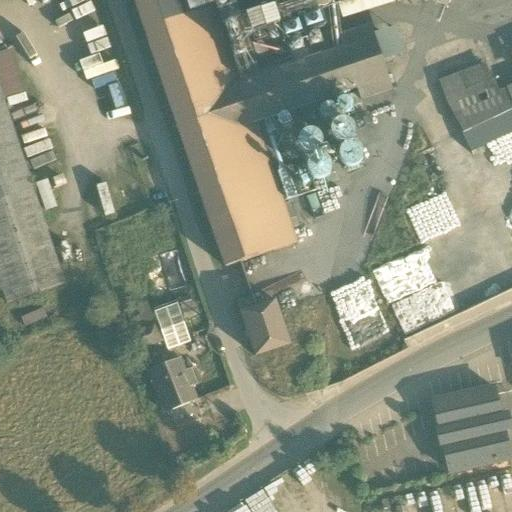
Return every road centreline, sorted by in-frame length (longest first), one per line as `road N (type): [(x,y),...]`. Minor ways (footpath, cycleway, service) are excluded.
road 1 (residential): [(107,0),(268,457)]
road 2 (residential): [(268,457),(408,372),(511,322)]
